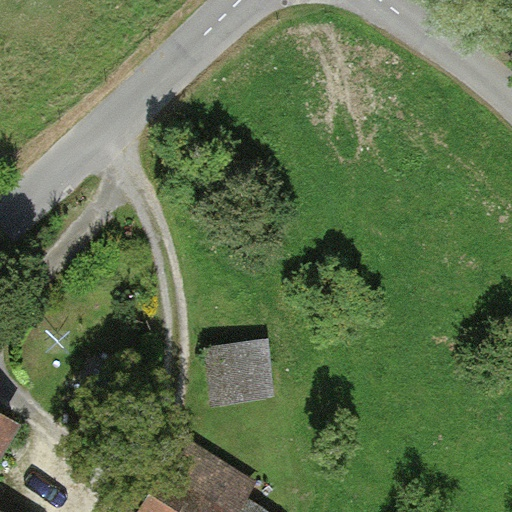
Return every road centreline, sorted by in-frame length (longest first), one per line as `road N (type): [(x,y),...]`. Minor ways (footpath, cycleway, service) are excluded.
road 1 (track): [(193,461),(172,277),(115,119)]
road 2 (unclassified): [(0,223),(242,0)]
road 3 (unclassified): [(511,97),(383,0)]
